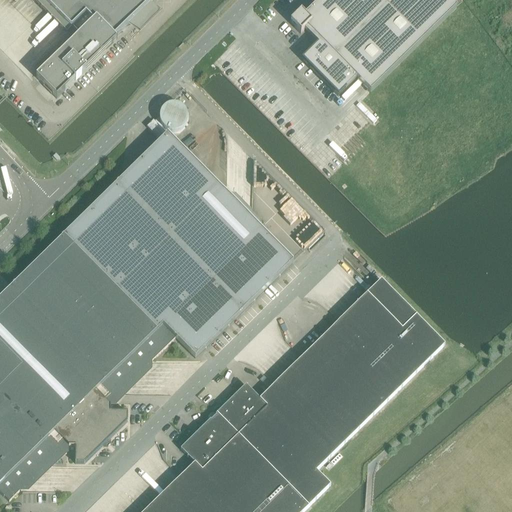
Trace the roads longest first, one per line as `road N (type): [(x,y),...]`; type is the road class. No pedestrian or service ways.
road 1 (unclassified): [(69,511),(338,244)]
road 2 (unclassified): [(45,205),(252,0)]
road 3 (unknown): [(237,15),(309,109),(333,111)]
